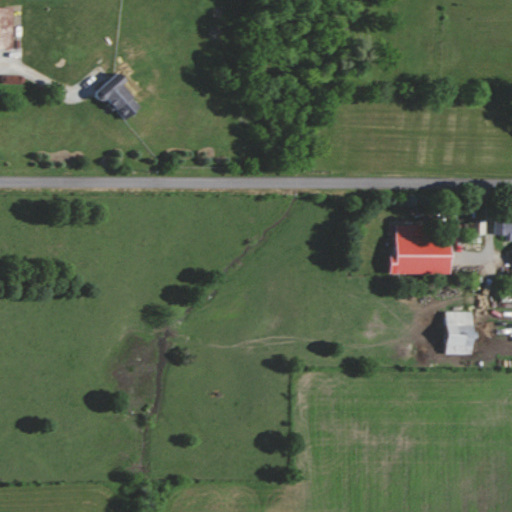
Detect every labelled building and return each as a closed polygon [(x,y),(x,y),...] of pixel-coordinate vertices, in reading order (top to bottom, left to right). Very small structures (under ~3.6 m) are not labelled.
[(113,81),(114,80),(108,73),(87,90),(112,121),(132,104),(113,81)] [(511,237),(511,209),(509,209),(509,220),(490,220),(490,235),(501,235),(501,237),(511,237)] [(482,235),(482,220),(471,220),(471,236),(482,235)] [(380,273),(440,275),(441,240),(384,239),(384,265),(380,265),(380,273)] [(436,354),(465,355),(466,312),(437,311),(436,354)]
